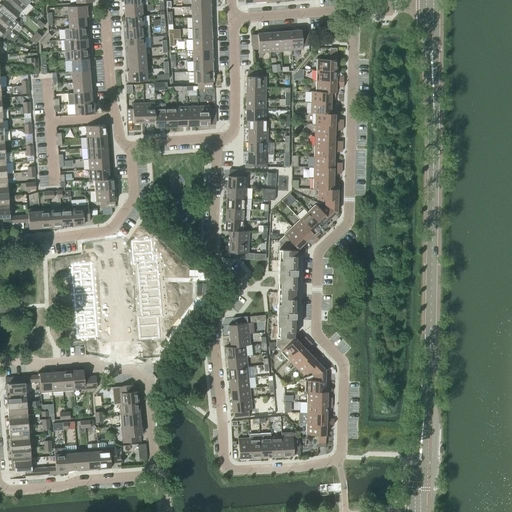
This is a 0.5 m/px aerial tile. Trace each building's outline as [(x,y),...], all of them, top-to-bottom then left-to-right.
[(21,11),(8,0),(5,0),(0,6),(0,7),(14,19),(21,11)] [(28,3),(25,0),(8,0),(21,11),(28,3)] [(67,7),(68,18),(86,17),(88,17),(87,5),(67,7)] [(142,15),(141,5),(124,6),(125,16),(142,15)] [(211,17),(211,6),(190,7),(191,17),(211,17)] [(14,19),(0,7),(0,21),(7,27),(11,30),(18,22),(14,19)] [(143,26),(142,15),(125,16),(126,27),(143,26)] [(86,27),(86,17),(68,18),(69,28),(86,27)] [(211,27),(211,17),(191,17),(191,28),(211,27)] [(41,29),(41,28),(44,25),(39,20),(36,24),(41,29)] [(7,27),(0,21),(0,35),(3,38),(4,38),(11,30),(7,27)] [(144,37),(143,26),(126,27),(126,38),(144,37)] [(87,38),(86,27),(69,28),(70,39),(87,38)] [(212,38),(211,27),(191,28),(192,39),(212,38)] [(300,30),(289,31),(291,50),(302,49),(302,46),(308,45),(307,40),(301,41),(300,30)] [(291,50),(289,31),(279,32),(280,51),(291,50)] [(270,52),(268,32),(257,33),(258,44),(252,44),(252,50),(258,49),(259,53),(270,52)] [(280,51),(279,32),(268,32),(270,52),(280,51)] [(39,40),(33,35),(29,40),(35,44),(39,40)] [(144,48),(144,37),(126,38),(127,49),(144,48)] [(88,49),(87,38),(70,39),(64,39),(64,50),(88,49)] [(212,49),(212,38),(192,39),(186,39),(186,50),(192,50),(212,49)] [(145,58),(144,48),(127,49),(128,59),(145,58)] [(316,59),(316,70),(335,70),(336,48),(329,48),(329,59),(316,59)] [(88,60),(88,49),(64,50),(65,61),(71,60),(88,60)] [(212,60),(212,49),(192,50),(192,61),(212,60)] [(146,69),(145,58),(128,59),(129,70),(146,69)] [(89,70),(88,60),(71,60),(72,71),(89,70)] [(213,71),(212,60),(192,61),(192,62),(193,71),(193,72),(213,71)] [(279,63),(271,64),(272,72),(280,71),(279,63)] [(147,80),(146,69),(129,70),(126,70),(127,82),(147,80)] [(90,81),(89,70),(72,71),(73,82),(90,81)] [(246,76),(246,87),(265,87),(266,76),(262,76),(262,70),(257,70),(257,76),(246,76)] [(335,70),(316,70),(315,81),(335,81),(338,81),(338,75),(335,75),(335,70)] [(213,82),(213,71),(193,72),(193,83),(197,83),(197,89),(212,88),(212,82),(213,82)] [(91,92),(90,81),(73,82),(73,93),(91,92)] [(335,81),(315,81),(315,91),(335,92),(335,87),(338,87),(338,81),(335,81)] [(22,85),(15,86),(16,93),(29,92),(28,85),(22,85)] [(265,98),(265,87),(246,87),(246,98),(265,98)] [(335,98),(335,92),(315,91),(310,91),(310,102),(330,103),(330,98),(335,98)] [(91,102),(91,92),(73,93),(67,93),(68,104),(74,103),(91,102)] [(265,109),(265,98),(246,98),(245,109),(265,109)] [(94,102),(91,102),(74,103),(75,114),(94,113),(94,102)] [(144,122),(143,102),(132,103),(132,108),(126,108),(126,120),(132,120),(132,122),(144,122)] [(154,122),(154,107),(154,102),(143,102),(144,122),(154,122)] [(330,108),(330,103),(310,102),(310,113),(315,113),(334,114),(335,108),(330,108)] [(198,125),(197,105),(186,106),(187,125),(198,125)] [(208,105),(197,105),(198,125),(209,125),(208,114),(215,114),(214,109),(208,109),(208,105)] [(165,126),(165,106),(154,107),(154,122),(154,126),(165,126)] [(176,126),(176,106),(165,106),(165,126),(176,126)] [(187,125),(186,106),(176,106),(176,126),(187,125)] [(265,120),(265,119),(265,109),(245,109),(245,120),(248,120),(265,120)] [(334,124),(334,114),(315,113),(314,124),(334,124)] [(267,119),(265,119),(265,120),(248,120),(247,130),(267,131),(267,119)] [(85,126),(86,137),(105,135),(105,124),(85,126)] [(334,135),(334,124),(314,124),(314,135),(334,135)] [(267,141),(267,131),(247,130),(247,141),(267,141)] [(106,146),(105,135),(86,137),(87,148),(106,146)] [(333,146),(334,135),(314,135),(314,145),(333,146)] [(267,152),(267,141),(247,141),(247,152),(267,152)] [(333,157),(333,146),(314,145),(313,156),(333,157)] [(107,157),(106,146),(87,148),(87,158),(107,157)] [(267,152),(247,152),(247,163),(252,163),(252,166),(258,167),(259,163),(267,163),(267,152)] [(333,157),(313,156),(313,167),(333,168),(336,168),(336,162),(333,162),(333,157)] [(108,168),(107,157),(87,158),(88,169),(108,168)] [(333,179),(333,168),(313,167),(313,178),(333,179)] [(108,178),(108,168),(88,169),(89,180),(94,180),(108,179),(108,178)] [(227,176),(227,187),(246,188),(247,176),(243,176),(244,170),(239,170),(238,176),(227,176)] [(275,185),(276,171),(268,171),(267,184),(275,185)] [(113,178),(108,178),(108,179),(94,180),(94,190),(114,189),(113,178)] [(332,183),(333,179),(313,178),(313,189),(317,189),(337,190),(337,184),(332,183)] [(246,199),(246,188),(227,187),(226,198),(246,199)] [(115,200),(114,189),(94,190),(95,202),(99,201),(100,207),(114,206),(114,200),(115,200)] [(337,211),(337,190),(317,189),(317,200),(325,200),(325,206),(337,211)] [(290,192),(283,200),(289,206),(296,199),(290,192)] [(0,206),(9,206),(8,195),(0,195),(0,206)] [(245,209),(246,199),(226,198),(226,208),(245,209)] [(321,226),(337,211),(325,206),(321,210),(315,204),(307,212),(321,226)] [(84,205),(71,206),(72,225),(84,224),(83,221),(83,210),(88,209),(88,205),(84,205)] [(9,216),(9,206),(0,206),(0,217),(2,218),(3,223),(15,222),(15,216),(9,216)] [(72,225),(71,206),(60,207),(62,226),(72,225)] [(62,226),(60,207),(49,208),(51,227),(62,226)] [(40,228),(39,208),(27,209),(28,215),(22,215),(22,222),(28,222),(29,228),(40,228)] [(51,227),(49,208),(39,208),(40,228),(51,227)] [(245,220),(245,209),(226,208),(225,219),(245,220)] [(307,212),(299,219),(313,234),(315,236),(319,232),(317,230),(321,226),(307,212)] [(244,231),(245,220),(225,219),(225,230),(229,231),(229,230),(244,231)] [(313,234),(299,219),(291,227),(305,241),(309,237),(311,239),(315,236),(313,234)] [(305,241),(291,227),(283,234),(284,235),(297,249),(305,241)] [(249,231),(244,231),(229,230),(229,231),(229,241),(249,242),(249,231)] [(295,250),(297,249),(284,235),(278,240),(277,295),(277,300),(294,300),(294,295),(295,274),(296,274),(296,269),(295,269),(295,250)] [(151,240),(131,241),(133,264),(137,264),(137,262),(145,261),(153,261),(153,255),(151,240)] [(248,253),(249,242),(229,241),(228,252),(234,252),(234,258),(254,259),(254,253),(248,253)] [(145,261),(137,262),(137,264),(138,272),(158,270),(157,260),(153,261),(145,261)] [(91,264),(71,265),(72,280),(92,279),(91,264)] [(158,270),(138,272),(139,281),(159,279),(158,270)] [(92,279),(72,280),(73,295),(93,293),(92,279)] [(159,279),(139,281),(139,290),(159,288),(159,279)] [(159,288),(139,290),(140,299),(160,297),(159,288)] [(93,293),(73,295),(75,309),(95,307),(93,293)] [(160,297),(140,299),(141,308),(161,307),(160,297)] [(294,312),(294,300),(277,300),(275,346),(281,351),(294,338),(293,337),(293,318),(295,318),(295,312),(294,312)] [(95,307),(75,309),(76,323),(96,322),(95,307)] [(161,307),(141,308),(142,316),(142,317),(158,316),(158,317),(162,316),(161,307)] [(142,316),(137,317),(139,339),(159,338),(158,317),(158,316),(142,317),(142,316)] [(232,324),(228,325),(229,336),(249,334),(254,333),(253,322),(247,323),(246,316),(232,318),(232,324)] [(96,322),(76,323),(77,338),(97,337),(96,322)] [(250,345),(249,334),(229,336),(230,346),(245,345),(250,345)] [(288,360),(302,346),(294,338),(281,351),(280,352),(288,360)] [(246,356),(245,345),(230,346),(225,346),(226,358),(246,356)] [(295,368),(309,354),(302,346),(288,360),(295,368)] [(324,370),(309,354),(295,368),(303,376),(308,370),(313,374),(324,370)] [(247,366),(246,356),(226,358),(227,368),(247,366)] [(248,377),(247,366),(227,368),(229,379),(248,377)] [(82,369),(71,370),(72,389),(84,388),(82,369)] [(72,389),(71,370),(60,371),(62,390),(72,389)] [(324,370),(313,374),(312,380),(305,380),(304,392),(307,392),(307,391),(324,392),(324,391),(326,391),(326,386),(324,386),(324,370)] [(62,390),(60,371),(49,372),(51,391),(62,390)] [(51,391),(49,372),(38,373),(38,374),(32,375),(33,382),(39,381),(40,392),(51,391)] [(5,383),(6,395),(25,393),(24,382),(29,382),(29,375),(16,376),(17,382),(5,383)] [(249,388),(248,377),(229,379),(230,390),(249,388)] [(116,386),(110,387),(112,404),(118,403),(137,401),(136,391),(132,391),(122,392),(121,386),(116,386)] [(251,399),(249,388),(230,390),(231,401),(251,399)] [(326,391),(324,391),(324,392),(307,391),(307,392),(306,402),(331,403),(332,397),(326,397),(326,391)] [(25,404),(25,393),(6,395),(6,405),(25,404)] [(252,410),(251,399),(231,401),(232,412),(233,411),(234,417),(248,416),(248,410),(252,410)] [(138,412),(137,401),(118,403),(119,414),(138,412)] [(331,408),(331,403),(306,402),(306,413),(326,413),(326,408),(331,408)] [(26,414),(25,404),(6,405),(7,416),(26,414)] [(139,423),(138,412),(119,414),(120,425),(139,423)] [(326,424),(326,413),(306,413),(306,423),(326,424)] [(27,425),(26,414),(7,416),(8,427),(27,425)] [(140,435),(139,423),(120,425),(122,442),(126,442),(126,436),(138,435),(140,435)] [(325,436),(326,424),(306,423),(305,434),(318,435),(318,446),(325,446),(325,436)] [(28,436),(27,425),(8,427),(9,438),(28,436)] [(292,435),(281,435),(282,455),(293,455),(293,454),(292,444),(298,443),(298,438),(295,431),(292,431),(292,435)] [(260,456),(259,436),(259,433),(248,434),(248,437),(249,457),(260,456)] [(271,456),(270,436),(270,433),(259,433),(259,436),(260,456),(271,456)] [(282,455),(281,435),(270,436),(271,456),(282,455)] [(29,447),(28,436),(9,438),(10,448),(29,447)] [(249,457),(248,437),(237,437),(238,457),(249,457)] [(97,448),(98,467),(109,466),(109,463),(115,462),(115,454),(114,446),(107,447),(106,445),(103,442),(96,443),(97,448)] [(30,458),(29,447),(10,448),(10,459),(30,458)] [(64,453),(64,450),(64,447),(53,448),(54,466),(48,467),(49,474),(67,472),(66,470),(65,453),(64,453)] [(97,448),(86,449),(87,468),(98,467),(97,448)] [(87,468),(86,449),(75,450),(77,469),(87,468)] [(77,469),(75,450),(64,450),(64,453),(65,453),(66,470),(77,469)] [(30,468),(30,458),(10,459),(11,470),(23,469),(24,476),(36,475),(36,468),(30,468)]
